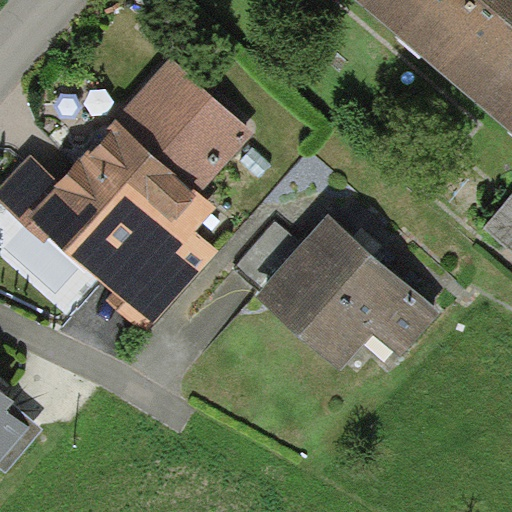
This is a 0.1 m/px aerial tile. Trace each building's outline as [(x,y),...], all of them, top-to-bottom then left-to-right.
[(357,0),(429,62),(482,0),(357,0)] [(511,0),(482,0),(429,62),(511,133),(511,0)] [(255,132),(171,57),(106,130),(109,132),(60,181),(29,214),(52,236),(115,291),(108,299),(146,332),(219,251),(197,231),(218,208),(201,192),(255,132)] [(29,214),(60,181),(30,153),(0,185),(0,201),(45,243),(52,236),(29,214)] [(511,195),(485,228),(511,251),(511,195)] [(366,248),(329,213),(304,242),(265,286),(256,296),(342,371),(374,334),(400,357),(442,313),(366,248)] [(265,286),(304,242),(277,220),(239,263),(265,286)] [(3,393),(0,390),(0,463),(31,427),(7,410),(15,401),(3,393)]
